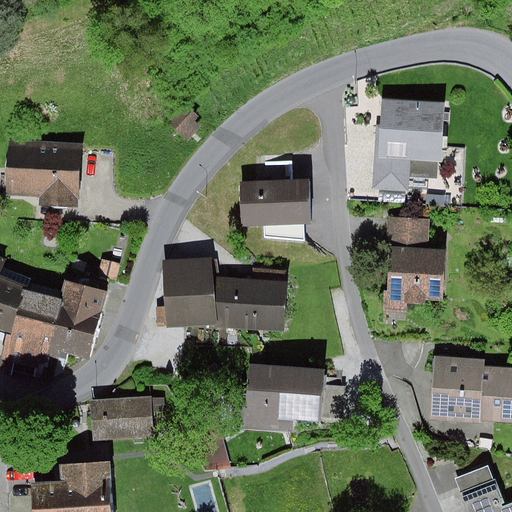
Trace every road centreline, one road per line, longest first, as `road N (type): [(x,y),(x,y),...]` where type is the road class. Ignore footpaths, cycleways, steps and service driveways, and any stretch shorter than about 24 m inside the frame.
road 1 (tertiary): [(324,73),(270,103),(194,181),(167,221),(110,366),(38,406)]
road 2 (residential): [(324,73),(351,301),(433,511)]
road 3 (tertiary): [(511,60),(480,44),(452,42),(324,73)]
